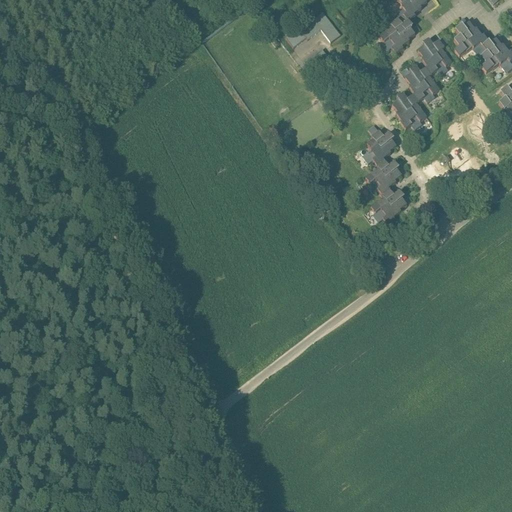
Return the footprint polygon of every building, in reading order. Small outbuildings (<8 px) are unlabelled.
[(402,0),(397,4),(401,10),(400,11),(405,18),(402,20),(407,26),(414,21),(413,19),(421,13),(419,12),(426,7),(422,1),(422,0),(402,0)] [(487,0),(487,1),(493,9),(502,1),(503,3),(507,0),(487,0)] [(398,23),(391,14),(387,17),(394,26),(396,25),(398,23)] [(312,23),(299,34),(298,32),(285,42),(293,52),(305,42),(307,44),(320,33),(312,23)] [(401,30),(396,25),(394,26),(389,30),(391,32),(385,37),(389,43),(388,44),(393,51),(390,53),(395,60),(402,54),(401,52),(408,47),(407,45),(414,40),(409,34),(411,32),(407,26),(401,30)] [(468,28),(462,33),(460,31),(454,35),(459,41),(453,46),(458,53),(461,51),(466,58),(471,53),(472,54),(479,49),(481,51),(487,47),(482,40),(481,41),(475,34),(473,35),(468,28)] [(438,46),(432,50),(427,44),(421,49),(423,51),(417,56),(422,63),(421,64),(426,71),(425,72),(431,79),(437,75),(434,72),(441,67),(440,65),(446,61),(441,55),(443,53),(438,46)] [(500,51),(495,44),(489,49),(487,47),(481,51),(486,57),(480,62),(485,69),(488,67),(493,74),(498,69),(499,70),(506,65),(509,68),(511,65),(511,59),(509,56),(508,57),(502,50),(500,51)] [(313,58),(317,64),(326,59),(322,53),(313,58)] [(425,72),(419,77),(415,71),(408,76),(410,78),(404,83),(409,90),(408,91),(414,98),(413,99),(418,106),(424,102),(421,99),(428,94),(427,92),(434,87),(429,81),(431,79),(425,72)] [(511,89),(508,93),(506,91),(500,96),(504,102),(498,106),(504,113),(506,112),(511,118),(511,117),(511,89)] [(406,104),(402,98),(395,103),(397,105),(391,110),(396,117),(395,118),(401,125),(399,127),(405,134),(411,129),(409,126),(415,121),(415,119),(421,114),(416,108),(418,106),(413,99),(406,104)] [(382,141),(378,135),(371,141),(372,143),(366,148),(370,154),(369,155),(374,161),(371,164),(376,170),(383,164),(382,163),(390,157),(389,156),(395,150),(391,144),(393,143),(388,136),(382,141)] [(383,164),(376,170),(377,172),(371,177),(375,183),(374,183),(380,190),(377,193),(381,198),(388,193),(387,192),(395,186),(394,185),(401,179),(396,173),(398,172),(393,165),(387,170),(383,164)] [(393,199),(388,193),(381,198),(383,201),(376,206),(381,211),(380,212),(385,219),(382,222),(387,228),(394,222),(393,221),(400,215),(399,213),(406,208),(401,202),(403,201),(398,194),(393,199)]
